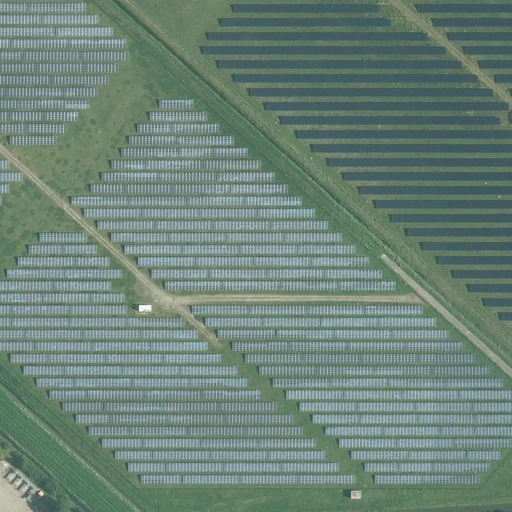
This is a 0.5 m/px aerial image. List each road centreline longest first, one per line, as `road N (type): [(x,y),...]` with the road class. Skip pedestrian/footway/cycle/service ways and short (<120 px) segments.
road 1 (track): [(98,0),(511,373)]
road 2 (track): [(424,294),(172,298),(0,149)]
road 3 (track): [(393,0),(511,103)]
road 4 (track): [(116,511),(0,407)]
